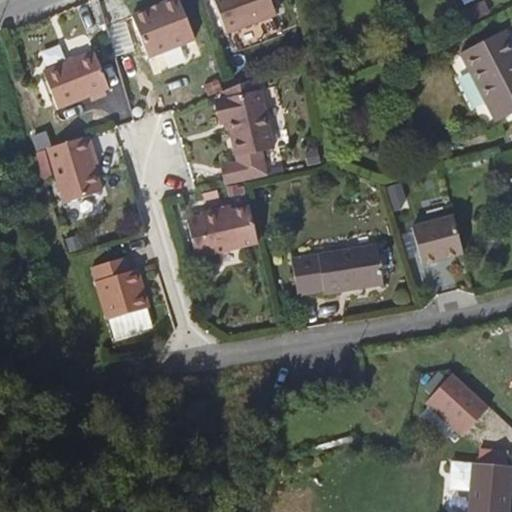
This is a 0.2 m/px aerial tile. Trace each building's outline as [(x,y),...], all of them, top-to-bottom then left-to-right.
[(220,47),(269,26),(258,0),(223,0),(204,9),(220,47)] [(142,72),(188,52),(170,10),(124,30),(142,72)] [(42,62),(93,46),(89,33),(38,49),(42,62)] [(492,131),(511,120),(511,63),(500,41),(456,63),(492,131)] [(49,120),(99,100),(85,62),(33,82),(49,120)] [(251,88),(218,100),(214,102),(216,109),(209,111),(214,131),(222,130),(229,167),(214,171),(220,193),(239,188),(260,186),(256,163),(268,161),(251,88)] [(75,148),(33,161),(50,217),(86,206),(78,177),(74,166),(80,164),(75,148)] [(74,166),(78,177),(84,175),(80,164),(74,166)] [(228,210),(214,213),(216,219),(229,216),(228,210)] [(255,248),(246,212),(229,216),(216,219),(214,213),(197,217),(198,223),(182,227),(190,264),(255,248)] [(459,256),(449,219),(408,229),(418,267),(459,256)] [(320,294),(373,286),(367,247),(314,256),(281,262),(287,297),(320,292),(320,294)] [(100,327),(142,314),(130,275),(121,277),(117,263),(83,274),(100,327)] [(480,415),(445,380),(419,407),(454,442),(480,415)] [(463,493),(464,472),(444,472),(443,491),(463,493)] [(499,511),(503,474),(464,472),(463,493),(461,511),(499,511)]
